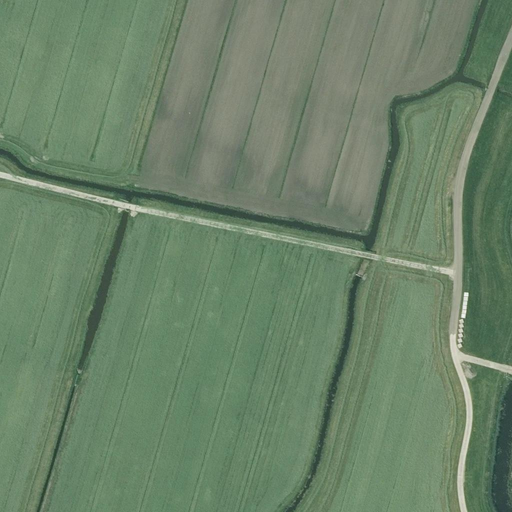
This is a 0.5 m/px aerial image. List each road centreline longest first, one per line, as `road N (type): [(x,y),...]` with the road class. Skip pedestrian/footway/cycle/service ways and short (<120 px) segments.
road 1 (track): [(464,511),(459,470),(468,400),(452,324),(458,182),(511,29)]
road 2 (track): [(456,275),(0,174)]
